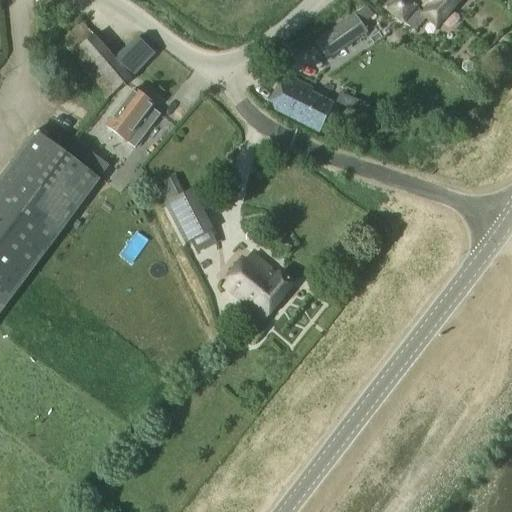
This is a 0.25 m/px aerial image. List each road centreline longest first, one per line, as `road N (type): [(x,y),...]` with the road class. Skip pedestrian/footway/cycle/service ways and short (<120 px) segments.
road 1 (tertiary): [(298,511),(511,231)]
road 2 (unclassified): [(511,216),(361,162),(223,78)]
road 3 (unclassified): [(105,0),(223,78)]
